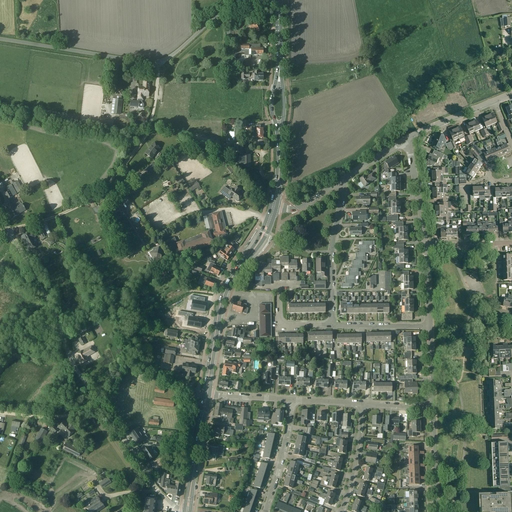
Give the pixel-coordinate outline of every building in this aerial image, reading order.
[(252,49),(252,55),(254,55),(254,56),(263,56),(263,54),(263,52),(263,49),(260,49),(260,45),(249,45),(240,45),(240,49),(249,49),(252,49)] [(252,75),(251,75),(251,78),(252,78),(252,80),(255,80),(255,81),(263,81),(263,80),(263,79),(263,78),(263,77),(263,74),(258,74),(258,72),(255,72),(255,74),(252,74),(252,75)] [(142,103),(142,100),(143,100),(143,96),(148,97),(149,87),(150,80),(143,80),(142,86),(142,87),(138,86),(137,96),(138,96),(137,101),(130,101),(130,107),(138,107),(139,108),(140,109),(141,109),(142,108),(143,108),(143,107),(144,107),(144,105),(143,103),(142,103)] [(113,90),(113,95),(113,99),(115,99),(113,114),(119,115),(120,105),(121,96),(124,96),(125,91),(113,90)] [(493,113),(488,115),(492,125),(497,123),(493,113)] [(486,127),(492,125),(488,115),(482,118),(486,127)] [(477,120),(471,122),(475,132),(481,129),(477,120)] [(470,134),(475,132),(471,122),(466,124),(470,134)] [(460,127),(455,129),(459,138),(460,140),(464,139),(465,138),(465,137),(460,127)] [(453,141),(459,138),(455,129),(450,131),(453,141)] [(436,140),(433,147),(440,150),(442,145),(444,145),(445,142),(444,142),(444,141),(443,140),(445,139),(443,134),(438,136),(438,137),(435,139),(436,140)] [(499,142),(504,155),(510,153),(506,144),(502,145),(502,144),(501,140),(499,137),(499,136),(497,137),(499,142)] [(495,148),(499,157),(504,155),(499,142),(497,143),(498,146),(499,146),(499,147),(495,148)] [(153,143),(145,154),(152,159),(160,148),(153,143)] [(224,152),(229,154),(229,150),(231,149),(231,144),(222,144),(222,152),(224,152)] [(234,144),(234,153),(240,153),(240,155),(237,155),(237,160),(242,160),(242,163),(238,163),(238,167),(242,167),(245,167),(245,168),(247,168),(247,167),(250,167),(250,155),(242,155),(242,153),(243,153),(243,144),(234,144)] [(490,146),(488,147),(493,160),(499,157),(495,148),(491,150),(490,149),(491,148),(490,146)] [(493,160),(488,147),(486,148),(487,150),(488,150),(488,151),(484,153),(488,162),(493,160)] [(477,158),(479,156),(475,151),(473,148),(470,150),(477,158)] [(428,160),(429,160),(428,162),(427,163),(427,167),(434,166),(436,163),(437,164),(439,161),(441,162),(443,157),(446,159),(447,157),(444,155),(438,152),(436,157),(430,154),(428,160)] [(385,162),(389,168),(398,163),(397,162),(398,161),(397,157),(395,158),(394,157),(385,162)] [(471,164),(479,169),(482,164),(475,159),(471,164)] [(159,165),(156,161),(150,166),(153,170),(159,165)] [(479,169),(471,164),(469,168),(476,173),(479,169)] [(432,177),(443,177),(443,174),(445,174),(445,168),(439,168),(439,171),(432,172),(432,177)] [(473,178),(476,173),(469,168),(465,173),(473,178)] [(365,176),(359,180),(364,187),(370,183),(369,182),(372,180),(372,181),(376,179),(372,173),(368,176),(368,177),(366,178),(365,176)] [(388,177),(387,177),(387,185),(391,185),(400,185),(400,179),(395,179),(395,174),(388,174),(385,174),(386,176),(388,176),(388,177)] [(439,183),(440,185),(446,185),(445,180),(443,180),(443,177),(432,177),(433,183),(439,183)] [(400,192),(400,185),(391,185),(391,194),(388,194),(388,197),(396,197),(396,192),(400,192)] [(448,185),(446,185),(440,185),(440,189),(433,189),(433,194),(444,194),(446,194),(446,188),(448,188),(448,185)] [(224,187),(220,193),(229,200),(231,197),(235,200),(236,201),(237,202),(239,202),(240,200),(240,199),(242,196),(238,194),(240,190),(236,187),(233,190),(232,189),(230,192),(224,187)] [(13,189),(4,194),(8,200),(12,197),(16,194),(13,189)] [(444,194),(433,194),(433,200),(440,200),(440,203),(446,203),(446,197),(444,197),(444,194)] [(356,204),(363,204),(363,206),(369,206),(369,204),(370,204),(369,197),(356,197),(356,198),(355,198),(355,201),(356,201),(356,204)] [(391,208),(400,208),(400,202),(396,202),(396,197),(388,197),(388,201),(388,208),(391,208)] [(436,207),(436,212),(447,212),(449,212),(449,209),(451,209),(451,203),(443,203),(443,207),(436,207)] [(13,204),(5,208),(11,219),(19,214),(25,210),(22,204),(15,207),(13,204)] [(121,204),(104,215),(109,221),(114,218),(112,216),(118,212),(120,215),(125,212),(121,204)] [(400,208),(391,208),(391,217),(387,217),(387,222),(397,221),(397,215),(400,215),(400,208)] [(222,211),(206,215),(210,229),(207,230),(208,232),(176,244),(171,229),(162,233),(167,246),(168,245),(171,254),(173,253),(174,256),(180,254),(181,256),(216,242),(217,244),(219,243),(219,241),(224,239),(224,237),(226,237),(225,234),(226,234),(225,230),(226,229),(222,211)] [(361,213),(352,213),(353,220),(366,220),(366,211),(361,211),(361,213)] [(436,218),(443,218),(443,221),(451,220),(451,217),(447,217),(447,212),(436,212),(436,218)] [(503,233),(509,232),(508,224),(508,222),(503,222),(503,220),(500,220),(500,226),(503,226),(503,233)] [(467,235),(472,235),(472,225),(472,223),(467,223),(467,221),(463,222),(463,228),(467,228),(467,235)] [(496,224),(489,224),(488,222),(489,235),(494,234),(494,232),(498,232),(498,226),(496,226),(496,224)] [(396,234),(407,234),(407,228),(403,228),(403,223),(393,223),(393,226),(396,226),(396,228),(396,234)] [(438,231),(441,231),(441,238),(447,238),(446,226),(441,227),(441,225),(437,225),(438,231)] [(350,228),(350,229),(349,229),(349,233),(350,233),(350,235),(361,235),(361,228),(361,227),(357,227),(357,228),(350,228)] [(43,228),(38,231),(42,240),(48,237),(43,228)] [(26,245),(32,241),(31,240),(33,239),(32,238),(35,237),(33,232),(30,234),(29,232),(21,237),(26,245)] [(396,243),(396,246),(403,246),(403,241),(407,241),(407,234),(396,234),(395,234),(395,238),(398,238),(398,243),(396,243)] [(33,244),(32,241),(26,245),(29,251),(37,247),(35,243),(33,244)] [(374,246),(374,241),(362,241),(362,245),(359,246),(359,249),(369,249),(368,246),(374,246)] [(224,252),(229,256),(234,250),(229,246),(227,249),(226,248),(224,252)] [(399,249),(399,257),(408,257),(408,251),(403,251),(403,246),(396,246),(393,246),(393,249),(399,249)] [(153,250),(148,253),(151,258),(152,257),(156,262),(159,260),(160,261),(163,259),(162,258),(164,257),(159,248),(154,251),(153,250)] [(230,256),(229,256),(224,252),(222,250),(218,255),(220,256),(227,261),(230,256)] [(408,257),(399,257),(399,266),(396,266),(396,269),(404,269),(404,264),(408,264),(408,257)] [(310,260),(306,260),(306,259),(304,259),(304,260),(302,260),(303,272),(311,272),(310,260)] [(316,273),(322,273),(322,277),(327,277),(327,270),(324,270),(324,260),(316,260),(316,273)] [(216,265),(214,264),(212,263),(208,272),(210,273),(213,274),(213,273),(218,275),(219,273),(220,273),(220,271),(220,270),(215,267),(216,265)] [(190,269),(188,272),(196,275),(197,271),(201,273),(202,268),(194,265),(192,269),(190,269)] [(404,283),(413,283),(413,277),(408,277),(408,272),(401,272),(401,275),(404,275),(404,283)] [(204,277),(202,284),(212,288),(213,287),(214,287),(214,286),(214,285),(215,282),(210,280),(211,279),(207,278),(204,277)] [(355,280),(345,280),(345,284),(341,284),(341,288),(351,288),(351,284),(357,284),(357,280),(355,280)] [(413,283),(404,283),(404,292),(401,292),(401,295),(409,295),(409,290),(413,290),(413,283)] [(409,300),(409,295),(401,295),(402,298),(404,298),(404,306),(413,306),(413,300),(409,300)] [(510,307),(511,295),(509,295),(508,299),(505,298),(505,299),(501,298),(500,306),(504,306),(504,307),(510,307)] [(192,301),(191,310),(204,312),(206,303),(198,302),(199,297),(190,296),(190,301),(192,301)] [(233,307),(245,310),(247,311),(248,309),(245,308),(246,305),(237,303),(237,304),(234,303),(233,307)] [(259,305),(259,314),(259,338),(271,338),(271,304),(259,305)] [(413,306),(404,306),(404,315),(402,315),(402,320),(412,320),(411,320),(411,315),(410,315),(410,313),(413,313),(413,306)] [(187,326),(200,328),(200,327),(202,328),(202,324),(201,324),(202,320),(187,317),(188,313),(179,312),(178,316),(185,317),(184,321),(188,322),(187,326)] [(86,325),(78,330),(80,334),(89,329),(86,325)] [(238,328),(237,330),(232,330),(232,332),(229,332),(228,333),(227,337),(239,339),(240,333),(242,333),(243,329),(238,328)] [(177,338),(178,331),(168,329),(166,336),(177,338)] [(404,345),(406,345),(415,344),(415,338),(411,338),(411,333),(403,333),(404,345)] [(185,345),(190,346),(199,347),(200,344),(199,344),(200,337),(195,336),(195,339),(191,339),(188,339),(188,341),(186,340),(185,345)] [(240,343),(237,342),(234,342),(226,341),(226,347),(234,348),(239,349),(240,348),(241,344),(240,343)] [(415,344),(406,345),(406,353),(404,353),(404,356),(411,356),(411,352),(411,351),(416,351),(415,344)] [(493,344),(493,351),(491,351),(492,358),(500,358),(499,347),(496,347),(496,344),(493,344)] [(199,350),(199,347),(190,346),(185,345),(184,349),(187,349),(186,352),(193,353),(193,355),(196,356),(197,353),(198,350),(199,350)] [(95,353),(95,352),(92,347),(83,351),(75,355),(81,365),(89,360),(87,357),(95,353)] [(235,357),(235,355),(241,356),(242,350),(236,349),(235,352),(232,352),(232,351),(225,350),(224,356),(232,357),(235,357)] [(163,362),(167,362),(166,363),(172,364),(173,356),(164,354),(163,362)] [(406,359),(407,368),(416,367),(416,361),(411,361),(411,356),(404,356),(404,359),(406,359)] [(223,368),(223,370),(224,370),(223,375),(228,376),(229,372),(232,372),(232,373),(237,374),(237,373),(241,374),(242,368),(245,368),(246,363),(242,363),(242,362),(238,361),(238,364),(234,363),(225,362),(225,365),(224,365),(223,366),(223,367),(223,368)] [(187,373),(187,377),(191,377),(192,373),(195,373),(196,367),(192,366),(192,365),(183,364),(182,372),(187,373)] [(416,374),(416,367),(407,368),(407,374),(406,374),(405,375),(405,376),(405,379),(412,379),(412,374),(416,374)] [(264,374),(263,384),(270,385),(270,377),(274,378),(275,370),(269,370),(268,374),(264,374)] [(231,383),(230,383),(231,381),(228,380),(227,383),(220,381),(219,387),(227,389),(230,389),(231,383)] [(416,383),(404,383),(405,393),(412,393),(412,394),(417,394),(416,383)] [(154,398),(154,404),(173,407),(174,401),(154,398)] [(240,415),(240,412),(241,408),(235,407),(217,404),(217,405),(215,416),(225,417),(224,422),(233,424),(234,419),(231,418),(232,413),(240,415)] [(258,410),(257,420),(264,420),(264,419),(269,419),(269,413),(265,413),(265,410),(258,410)] [(273,413),(272,418),(272,425),(277,425),(277,423),(282,424),(283,415),(284,412),(283,412),(283,411),(276,411),(276,414),(273,413)] [(302,411),(301,425),(306,425),(306,421),(311,421),(312,412),(302,411)] [(386,417),(385,425),(385,431),(389,431),(390,425),(391,426),(398,426),(398,424),(399,418),(392,418),(386,417)] [(58,427),(68,438),(74,431),(76,428),(71,423),(69,426),(64,421),(58,427)] [(412,431),(407,431),(407,437),(416,437),(415,437),(415,433),(420,433),(420,422),(411,422),(412,431)] [(212,433),(215,434),(215,438),(218,438),(219,435),(223,435),(229,436),(231,428),(224,427),(213,425),(212,433)] [(137,429),(130,434),(137,445),(144,440),(144,439),(147,437),(145,435),(143,437),(137,429)] [(39,443),(40,440),(41,441),(46,432),(42,430),(39,435),(37,434),(35,437),(36,438),(35,439),(36,439),(35,441),(39,443)] [(268,434),(266,442),(274,444),(275,438),(277,438),(277,436),(274,435),(275,432),(270,431),(269,434),(268,434)] [(297,443),(305,444),(306,438),(298,436),(297,443)] [(335,446),(339,447),(346,448),(347,442),(344,441),(344,440),(336,439),(335,446)] [(371,444),(368,443),(367,449),(377,450),(378,450),(379,445),(384,445),(384,441),(371,439),(371,444)] [(275,444),(274,444),(266,442),(264,450),(272,451),(274,446),(275,446),(275,444)] [(78,456),(80,451),(66,444),(63,449),(78,456)] [(142,452),(148,461),(155,456),(149,447),(142,452)] [(408,458),(407,458),(404,458),(405,462),(407,462),(408,462),(409,471),(408,471),(407,470),(405,470),(405,475),(407,475),(408,474),(409,474),(409,483),(408,483),(405,483),(405,485),(419,485),(418,447),(404,447),(404,450),(406,449),(407,449),(408,449),(408,458)] [(209,448),(208,459),(214,460),(215,456),(216,456),(220,456),(221,454),(219,454),(220,450),(218,450),(218,449),(209,448)] [(303,457),(304,451),(295,449),(294,455),(303,457)] [(274,452),(272,451),(264,450),(262,458),(272,460),(271,459),(272,454),(273,454),(274,452)] [(366,455),(365,462),(375,463),(376,459),(378,459),(378,454),(372,453),(372,456),(366,455)] [(289,468),(297,471),(300,471),(301,468),(298,468),(299,464),(296,463),(296,462),(292,461),(292,462),(291,462),(289,468)] [(333,464),(330,463),(327,462),(327,464),(330,465),(330,466),(332,466),(331,469),(339,471),(341,465),(333,464)] [(261,463),(258,471),(268,474),(266,473),(268,468),(269,468),(270,466),(261,463)] [(297,471),(289,468),(287,474),(296,476),(297,471)] [(366,468),(365,474),(380,478),(381,478),(382,473),(383,469),(377,468),(376,472),(377,472),(377,474),(372,473),(372,469),(366,468)] [(267,476),(268,474),(258,471),(256,479),(265,481),(264,481),(266,476),(267,476)] [(287,474),(285,480),(294,483),(296,476),(287,474)] [(216,480),(219,481),(219,476),(205,475),(204,479),(206,479),(206,485),(215,486),(216,480)] [(100,485),(101,486),(109,481),(107,477),(98,482),(100,485)] [(329,480),(323,478),(323,481),(325,481),(325,482),(328,483),(327,486),(334,488),(336,482),(329,480)] [(264,484),(265,481),(256,479),(253,487),(263,489),(262,489),(263,483),(264,484)] [(166,483),(166,487),(167,487),(167,489),(167,491),(166,494),(174,495),(174,496),(179,497),(180,491),(181,486),(176,485),(176,486),(169,485),(169,480),(167,480),(166,483)] [(292,489),(294,483),(285,480),(283,486),(292,489)] [(369,490),(367,489),(365,489),(366,485),(360,484),(359,489),(372,493),(372,491),(369,490)] [(250,489),(248,497),(256,500),(258,494),(259,495),(260,492),(250,489)] [(372,493),(359,489),(357,495),(364,498),(365,494),(368,495),(371,496),(372,493)] [(321,493),(320,495),(333,500),(335,494),(328,492),(327,495),(324,494),(321,493)] [(204,497),(204,504),(211,505),(212,502),(216,503),(217,494),(212,493),(212,497),(206,496),(207,496),(204,495),(204,497)] [(511,511),(511,493),(490,494),(490,496),(482,497),(482,511),(511,511)] [(331,506),(333,500),(320,495),(319,498),(322,499),(324,500),(323,503),(331,506)] [(83,506),(86,511),(97,511),(104,507),(97,497),(83,506)] [(245,505),(253,508),(255,502),(256,502),(257,500),(256,500),(248,497),(245,505)] [(146,499),(143,511),(153,511),(155,501),(146,499)] [(353,505),(360,508),(361,505),(360,505),(362,502),(356,499),(353,505)] [(282,511),(285,505),(278,502),(274,511),(275,510),(279,511),(282,511)]
